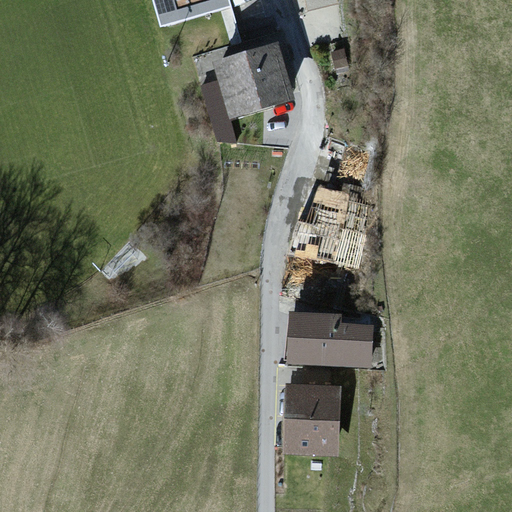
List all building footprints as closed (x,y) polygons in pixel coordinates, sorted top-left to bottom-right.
[(199,16),(227,6),(224,0),(151,0),(159,27),(199,16)] [(281,50),(216,67),(231,124),(296,107),(281,50)] [(316,216),(301,218),(293,257),(356,271),(368,215),(356,197),(324,188),(316,216)] [(344,312),(296,309),(293,366),(376,371),(379,324),(344,322),(344,312)] [(344,387),(292,384),(289,457),(341,460),(344,387)]
